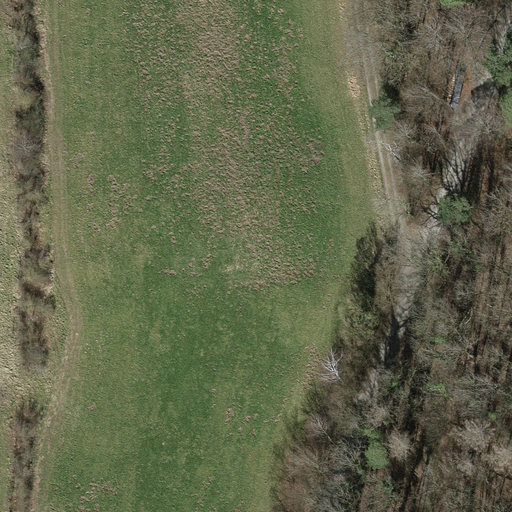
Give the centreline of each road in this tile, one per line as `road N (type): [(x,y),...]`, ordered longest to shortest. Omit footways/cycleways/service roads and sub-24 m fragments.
road 1 (track): [(25,511),(32,0)]
road 2 (track): [(362,0),(407,319)]
road 3 (track): [(511,42),(407,319)]
road 4 (track): [(407,319),(328,511)]
road 5 (track): [(407,319),(431,368),(433,511)]
